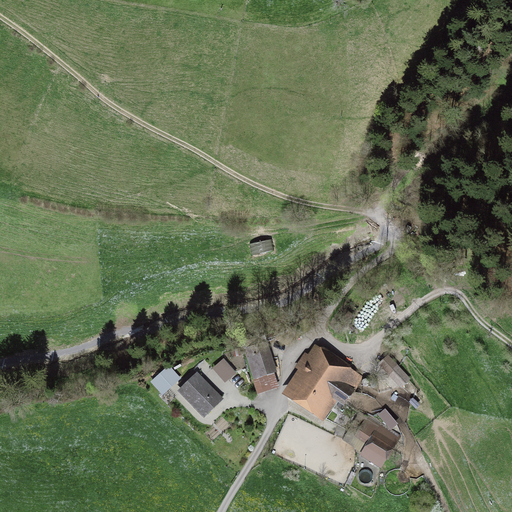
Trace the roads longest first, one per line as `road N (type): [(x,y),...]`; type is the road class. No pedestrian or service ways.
road 1 (track): [(0,11),(131,116),(263,187),(385,217),(391,227),(371,249),(285,301),(0,362)]
road 2 (track): [(391,227),(403,238),(340,293),(320,335),(360,348),(448,290),(511,344)]
road 3 (track): [(221,511),(265,438),(291,361),(320,335)]
